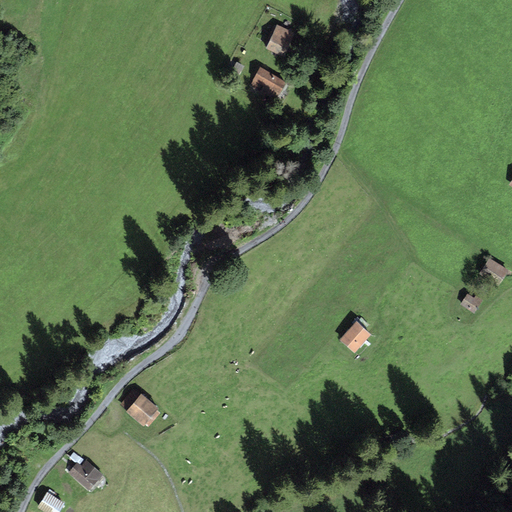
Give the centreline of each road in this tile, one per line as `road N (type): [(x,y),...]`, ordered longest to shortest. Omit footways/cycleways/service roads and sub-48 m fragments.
road 1 (unclassified): [(400,0),(318,184),(290,216),(208,277),(186,326),(54,459),(23,511)]
road 2 (track): [(337,150),(416,263),(379,322)]
road 3 (track): [(361,182),(511,269)]
